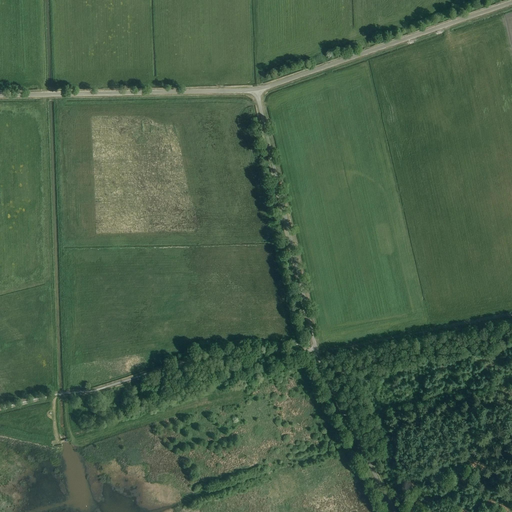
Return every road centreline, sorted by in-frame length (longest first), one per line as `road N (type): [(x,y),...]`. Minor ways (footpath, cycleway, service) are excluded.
road 1 (unclassified): [(393,511),(316,350),(256,89)]
road 2 (unclassified): [(511,2),(256,89)]
road 3 (unclassified): [(256,89),(0,95)]
